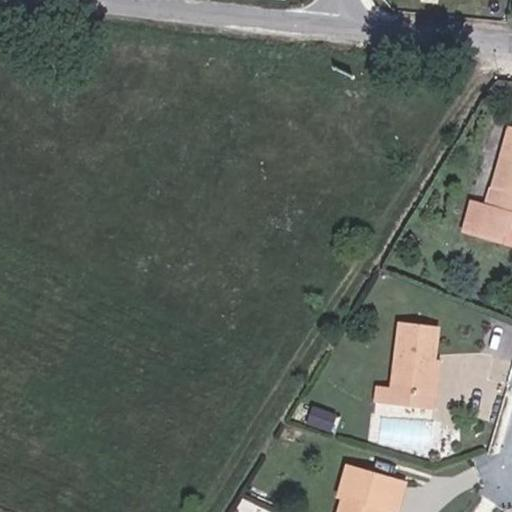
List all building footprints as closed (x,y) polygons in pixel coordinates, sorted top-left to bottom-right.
[(500,190),(490,188),(486,203),(478,233),(511,242),(511,129),(507,128),(500,156),(508,158),(500,190)] [(508,158),(500,156),(490,188),(500,190),(508,158)] [(464,230),(478,233),(486,203),(472,199),(464,230)] [(383,404),(428,409),(434,360),(437,327),(399,323),(392,388),(385,387),(383,404)] [(434,360),(428,409),(434,410),(439,361),(434,360)] [(420,425),(381,420),(379,440),(419,444),(419,440),(421,438),(423,436),(423,433),(422,430),(420,430),(420,425)] [(383,511),(384,510),(391,511),(395,511),(403,483),(345,467),(337,497),(342,498),(338,511),(383,511)]
